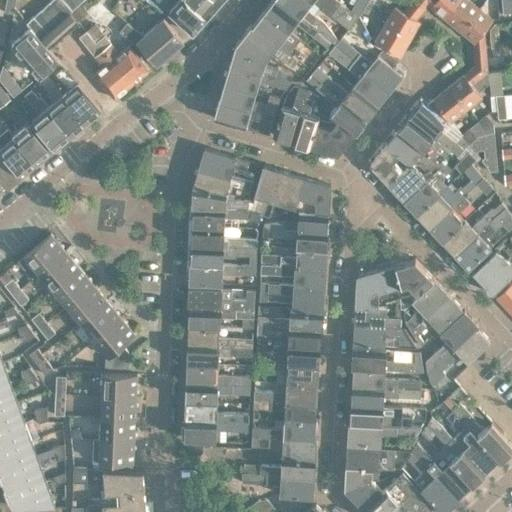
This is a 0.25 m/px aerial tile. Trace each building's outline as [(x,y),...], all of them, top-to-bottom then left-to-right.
[(4,0),(3,11),(12,13),(14,1),(10,0),(4,0)] [(49,0),(42,7),(56,24),(64,16),(50,0),(49,0)] [(50,0),(64,16),(70,11),(73,8),(65,0),(50,0)] [(65,0),(73,8),(81,1),(79,0),(65,0)] [(192,32),(206,17),(186,0),(159,0),(157,3),(160,6),(168,10),(192,32)] [(186,0),(206,17),(218,2),(215,0),(186,0)] [(280,0),(270,0),(263,10),(287,29),(293,21),(325,47),(331,40),(318,29),(280,0)] [(280,0),(318,29),(336,43),(339,38),(326,22),(305,7),(310,0),(280,0)] [(310,0),(347,28),(357,15),(351,8),(349,10),(339,2),(336,0),(310,0)] [(355,0),(351,8),(357,15),(364,4),(357,0),(355,0)] [(394,6),(385,21),(410,35),(419,20),(415,17),(424,6),(416,0),(412,0),(403,11),(394,6)] [(416,0),(424,6),(427,2),(444,16),(456,0),(416,0)] [(461,30),(479,7),(469,0),(456,0),(444,16),(461,30)] [(511,1),(502,2),(503,13),(511,11),(511,1)] [(79,4),(71,12),(77,19),(86,12),(79,4)] [(26,22),(30,27),(40,39),(56,24),(42,7),(26,22)] [(473,40),(475,63),(486,70),(483,30),(492,18),(479,7),(461,30),(473,40)] [(251,22),(250,24),(287,52),(296,60),(301,53),(281,37),(287,29),(263,10),(252,23),(251,22)] [(64,16),(56,24),(40,39),(48,48),(78,21),(70,11),(64,16)] [(142,46),(157,62),(183,40),(163,17),(142,35),(125,21),(119,30),(140,48),(142,46)] [(399,54),(410,35),(385,21),(374,40),(399,54)] [(488,28),(490,46),(500,46),(497,22),(493,22),(488,28)] [(118,52),(94,23),(86,30),(101,49),(102,48),(131,83),(149,68),(129,43),(118,52)] [(287,52),(250,24),(236,42),(265,59),(271,51),(291,66),(296,60),(287,52)] [(40,39),(30,27),(11,42),(38,74),(48,66),(57,59),(48,48),(40,39)] [(113,97),(131,83),(102,48),(101,49),(86,30),(78,36),(102,65),(93,73),(113,97)] [(353,59),(389,88),(401,73),(377,54),(371,62),(350,45),(340,38),(339,38),(336,43),(335,44),(344,52),(353,59)] [(264,62),(265,59),(236,42),(230,62),(286,79),(288,72),(278,67),(264,62)] [(377,103),(389,88),(353,59),(344,52),(335,44),(329,51),(359,76),(353,83),(377,103)] [(486,58),(488,71),(499,70),(504,69),(502,46),(490,47),(491,57),(486,58)] [(62,65),(57,59),(48,66),(53,72),(62,65)] [(292,81),(286,79),(230,62),(224,79),(255,89),(258,79),(272,84),(271,88),(282,92),(292,81)] [(488,82),(486,70),(475,63),(449,84),(467,106),(481,95),(477,90),(488,82)] [(0,69),(0,80),(12,96),(21,89),(1,64),(0,69)] [(85,121),(101,108),(62,65),(53,72),(67,89),(62,93),(85,121)] [(317,65),(310,73),(318,80),(330,88),(365,117),(377,103),(353,83),(347,91),(330,77),(331,77),(317,65)] [(502,93),(499,70),(488,71),(490,94),(495,94),(502,93)] [(47,106),(70,134),(85,121),(62,93),(47,74),(39,80),(47,91),(45,93),(52,102),(47,106)] [(252,98),(255,89),(224,79),(218,99),(249,108),(274,115),(279,97),(269,94),(266,102),(252,98)] [(329,113),(337,119),(353,132),(365,117),(330,88),(318,80),(314,85),(324,95),(336,105),(329,113)] [(467,106),(449,84),(432,98),(450,120),(467,106)] [(0,110),(2,113),(13,104),(0,89),(0,110)] [(32,119),(55,146),(70,134),(47,106),(39,96),(37,97),(30,89),(23,95),(38,113),(32,119)] [(281,105),(272,134),(291,139),(304,95),(295,93),(291,108),(281,105)] [(495,94),(497,117),(506,116),(503,93),(502,93),(495,94)] [(291,139),(309,145),(316,124),(318,116),(308,113),(313,98),(304,95),(291,139)] [(426,104),(421,100),(409,114),(432,134),(449,148),(456,154),(468,142),(461,133),(450,120),(432,98),(426,104)] [(274,115),(249,108),(218,99),(213,116),(268,133),(274,115)] [(36,162),(52,149),(29,121),(22,113),(13,121),(19,129),(13,134),(36,162)] [(492,122),(485,113),(478,120),(485,128),(492,122)] [(449,148),(432,134),(409,114),(397,129),(433,158),(440,164),(443,161),(444,162),(444,157),(442,156),(449,148)] [(330,128),(316,124),(309,145),(336,153),(353,132),(337,119),(330,128)] [(0,131),(0,149),(21,175),(36,162),(13,134),(7,126),(0,131)] [(468,142),(475,136),(468,127),(461,133),(468,142)] [(397,129),(385,144),(397,154),(405,160),(406,160),(408,160),(413,164),(417,159),(420,161),(417,165),(423,170),(433,158),(397,129)] [(479,133),(475,136),(468,142),(475,152),(478,149),(483,149),(483,157),(481,158),(490,170),(498,169),(493,131),(479,133)] [(393,158),(397,154),(385,144),(370,163),(388,182),(403,168),(402,167),(393,158)] [(511,156),(511,146),(502,148),(503,157),(511,156)] [(250,160),(204,147),(199,165),(230,175),(230,174),(232,165),(247,170),(250,160)] [(0,180),(1,181),(6,187),(21,175),(0,149),(0,180)] [(470,162),(473,159),(466,152),(455,162),(453,164),(460,171),(462,169),(470,162)] [(405,160),(397,154),(393,158),(402,167),(407,164),(406,160),(405,160)] [(248,168),(255,170),(257,163),(250,161),(248,168)] [(431,172),(403,198),(416,212),(447,183),(441,177),(450,169),(444,162),(443,161),(440,164),(437,166),(431,172)] [(470,162),(462,169),(470,179),(474,184),(475,182),(481,176),(470,162)] [(264,196),(260,211),(268,214),(270,207),(281,170),(263,164),(254,193),(264,196)] [(407,164),(402,167),(403,168),(388,182),(403,198),(431,172),(427,169),(423,172),(415,164),(413,166),(411,164),(407,164)] [(199,165),(193,185),(225,191),(227,183),(242,187),(244,178),(230,174),(230,175),(199,165)] [(292,205),(295,203),(298,196),(303,176),(281,170),(270,207),(275,209),(277,201),(292,205)] [(315,201),(314,210),(314,211),(328,211),(330,184),(329,184),(303,176),(298,196),(315,201)] [(485,193),(492,187),(481,176),(475,182),(485,193)] [(416,212),(429,226),(463,194),(466,191),(460,184),(454,190),(447,183),(416,212)] [(225,191),(193,185),(192,206),(247,207),(247,199),(240,199),(224,198),(225,191)] [(429,226),(442,239),(464,218),(458,211),(469,201),(474,197),(467,190),(466,191),(463,194),(429,226)] [(442,239),(454,252),(504,206),(499,200),(471,225),(464,218),(442,239)] [(246,217),(247,207),(192,206),(194,206),(193,224),(223,226),(224,216),(246,217)] [(509,213),(504,206),(454,252),(468,267),(490,246),(483,238),(501,222),(508,229),(511,225),(509,213)] [(258,222),(260,211),(247,207),(246,217),(258,222)] [(263,227),(281,228),(327,230),(328,211),(314,211),(314,210),(298,209),(297,220),(282,219),(263,222),(263,227)] [(193,224),(192,243),(238,246),(258,247),(258,238),(223,236),(223,226),(193,224)] [(296,237),(296,247),(326,249),(327,230),(281,228),(263,227),(262,236),(296,237)] [(18,259),(32,277),(38,272),(65,249),(50,232),(18,259)] [(258,247),(238,246),(192,243),(191,261),(191,262),(222,263),(222,254),(250,255),(249,264),(257,265),(258,247)] [(296,247),(295,257),(280,256),(280,255),(260,254),(260,263),(325,267),(326,249),(296,247)] [(511,261),(495,248),(471,271),(492,292),(511,273),(511,261)] [(52,288),(61,281),(79,266),(65,249),(38,272),(52,288)] [(414,257),(393,263),(399,284),(407,282),(418,294),(419,294),(435,279),(414,257)] [(249,264),(222,263),(191,262),(191,261),(190,261),(189,281),(221,283),(221,273),(256,275),(257,265),(249,264)] [(294,274),(294,284),(324,285),(325,267),(260,263),(259,273),(294,274)] [(399,284),(393,263),(357,274),(355,304),(377,305),(377,304),(378,290),(399,284)] [(79,266),(61,281),(52,288),(66,305),(92,283),(79,266)] [(12,294),(20,287),(12,277),(4,283),(12,294)] [(448,292),(437,281),(435,279),(419,294),(418,294),(413,299),(412,299),(419,306),(408,317),(415,324),(448,292)] [(511,281),(496,296),(505,306),(511,299),(511,281)] [(323,305),(324,285),(294,284),(260,282),(259,301),(268,301),(268,291),(293,293),(293,303),(323,305)] [(106,299),(92,283),(66,305),(80,321),(106,299)] [(221,287),(188,286),(188,305),(220,306),(254,308),(255,289),(246,289),(245,298),(220,297),(221,287)] [(29,298),(20,287),(12,294),(21,305),(29,298)] [(461,306),(448,292),(415,324),(421,330),(432,320),(439,327),(461,306)] [(409,295),(399,296),(400,307),(403,308),(404,307),(412,299),(413,299),(409,295)] [(120,316),(111,305),(106,299),(80,321),(94,338),(120,316)] [(385,305),(377,304),(377,305),(355,304),(354,323),(400,325),(400,316),(385,315),(385,305)] [(188,306),(189,306),(189,324),(219,325),(219,315),(253,317),(254,308),(220,306),(188,305),(188,306)] [(4,309),(6,315),(17,312),(13,306),(4,309)] [(275,325),(322,327),(323,308),(290,307),(290,317),(259,315),(258,324),(275,325)] [(435,363),(442,356),(476,325),(477,324),(464,309),(440,332),(447,338),(425,359),(427,371),(435,363)] [(39,327),(46,321),(38,311),(31,317),(39,327)] [(135,333),(120,316),(94,338),(108,355),(105,358),(104,366),(128,367),(128,352),(122,344),(135,333)] [(55,331),(46,321),(39,327),(47,338),(55,331)] [(17,327),(20,333),(30,329),(26,323),(17,327)] [(384,333),(399,334),(400,325),(354,323),(353,342),(383,344),(384,333)] [(219,335),(219,325),(189,324),(188,343),(234,345),(252,346),(253,337),(234,336),(219,335)] [(322,328),(322,327),(275,325),(258,324),(258,333),(279,334),(278,344),(288,345),(319,346),(320,328),(322,328)] [(467,360),(489,339),(476,325),(442,356),(435,363),(427,371),(432,385),(445,372),(442,369),(460,352),(467,360)] [(20,333),(22,339),(35,335),(30,329),(20,333)] [(421,344),(425,341),(419,332),(415,336),(421,344)] [(252,346),(234,345),(188,343),(187,362),(217,363),(218,353),(252,355),(252,346)] [(273,362),(318,365),(319,346),(288,345),(278,344),(272,344),(272,353),(257,352),(256,362),(273,362)] [(415,349),(405,349),(405,359),(399,359),(384,358),(385,348),(353,346),(352,365),(384,367),(384,368),(423,370),(415,349)] [(37,347),(29,353),(37,363),(45,357),(37,347)] [(52,367),(45,357),(37,363),(45,374),(52,367)] [(4,363),(3,361),(0,361),(0,384),(10,381),(9,378),(9,379),(3,363),(4,363)] [(250,374),(217,373),(217,363),(187,362),(186,381),(232,383),(249,384),(250,374)] [(286,382),(317,384),(318,365),(273,362),(256,362),(256,370),(277,372),(276,381),(286,382)] [(351,366),(353,366),(352,384),(398,387),(418,388),(419,379),(383,377),(384,368),(384,367),(352,365),(351,366)] [(20,370),(22,376),(33,372),(29,366),(20,370)] [(102,371),(101,394),(111,395),(136,396),(137,373),(102,371)] [(22,376),(25,382),(38,378),(33,372),(22,376)] [(65,375),(55,375),(55,388),(65,388),(65,375)] [(0,406),(17,400),(16,398),(10,383),(11,383),(10,381),(0,384),(0,406)] [(186,381),(185,400),(216,401),(216,391),(249,393),(249,384),(232,383),(186,381)] [(317,384),(286,382),(286,392),(253,390),(253,399),(270,400),(316,402),(317,384)] [(352,384),(351,403),(382,405),(382,396),(418,398),(418,388),(398,387),(352,384)] [(55,388),(54,401),(64,401),(65,388),(55,388)] [(136,396),(111,395),(101,394),(100,416),(135,417),(136,396)] [(252,408),(285,409),(284,419),(314,421),(316,402),(270,400),(253,399),(252,408)] [(0,427),(24,420),(23,418),(17,403),(18,403),(17,400),(0,406),(0,427)] [(183,418),(231,420),(231,412),(215,411),(216,401),(185,400),(185,418),(183,418)] [(54,414),(64,414),(64,401),(54,401),(54,414)] [(499,459),(511,446),(511,444),(491,422),(483,429),(473,419),(474,418),(459,401),(451,408),(453,410),(456,413),(499,459)] [(382,405),(351,403),(350,421),(348,421),(348,422),(396,424),(420,427),(420,420),(404,416),(381,415),(382,405)] [(34,409),(36,415),(47,411),(47,404),(34,409)] [(497,458),(498,459),(499,459),(456,413),(453,410),(446,416),(459,430),(453,437),(463,448),(484,471),(497,458)] [(47,419),(47,411),(36,415),(38,422),(47,419)] [(457,454),(450,460),(471,483),(484,471),(463,448),(453,437),(431,414),(427,422),(457,454)] [(134,439),(135,417),(100,416),(99,437),(134,439)] [(185,438),(224,439),(225,429),(247,430),(248,421),(231,420),(183,418),(182,435),(185,438)] [(315,438),(313,438),(314,421),(284,419),(284,428),(251,426),(251,435),(268,436),(315,439),(315,438)] [(0,450),(31,439),(30,437),(25,422),(24,420),(0,427),(0,450)] [(379,443),(380,433),(415,435),(420,427),(396,424),(348,422),(347,441),(379,443)] [(80,429),(70,428),(71,436),(79,436),(80,429)] [(283,446),(282,456),(314,458),(315,439),(268,436),(251,435),(250,444),(283,446)] [(133,461),(134,439),(99,437),(93,437),(92,460),(133,461)] [(32,442),(31,439),(0,450),(0,472),(38,459),(37,457),(32,442)] [(471,483),(450,460),(442,467),(417,439),(412,448),(458,497),(457,496),(471,483)] [(51,447),(53,453),(64,449),(64,442),(51,447)] [(186,445),(197,456),(202,452),(202,445),(186,445)] [(411,449),(347,445),(346,464),(378,467),(379,458),(393,459),(392,468),(399,468),(407,456),(411,449)] [(423,474),(415,481),(443,511),(458,497),(412,448),(411,449),(407,456),(423,474)] [(64,457),(64,449),(53,453),(56,460),(64,457)] [(243,473),(266,474),(313,476),(314,458),(282,456),(281,466),(244,463),(243,473)] [(5,491),(6,492),(45,478),(44,476),(44,477),(39,461),(38,459),(0,472),(0,476),(3,485),(4,484),(7,491),(5,491)] [(346,464),(345,481),(362,481),(363,483),(365,484),(371,478),(371,479),(377,479),(378,467),(346,464)] [(87,511),(145,511),(142,470),(86,467),(73,467),(72,481),(104,482),(105,501),(87,503),(87,511)] [(53,475),(56,482),(65,479),(65,471),(53,475)] [(363,508),(367,511),(386,511),(409,490),(414,485),(402,472),(385,487),(363,508)] [(241,482),(280,483),(280,493),(312,495),(313,476),(266,474),(243,473),(241,473),(241,482)] [(46,481),(45,478),(6,492),(11,506),(26,506),(26,505),(32,505),(32,506),(55,507),(52,496),(51,496),(46,481)] [(345,481),(344,488),(363,508),(385,487),(385,486),(381,490),(371,479),(371,478),(365,484),(363,483),(362,481),(345,481)] [(414,485),(409,490),(386,511),(413,511),(427,499),(414,485)] [(245,509),(247,511),(266,511),(273,506),(266,498),(258,499),(245,509)] [(439,511),(427,499),(413,511),(439,511)] [(323,511),(315,503),(311,504),(302,511),(323,511)]
